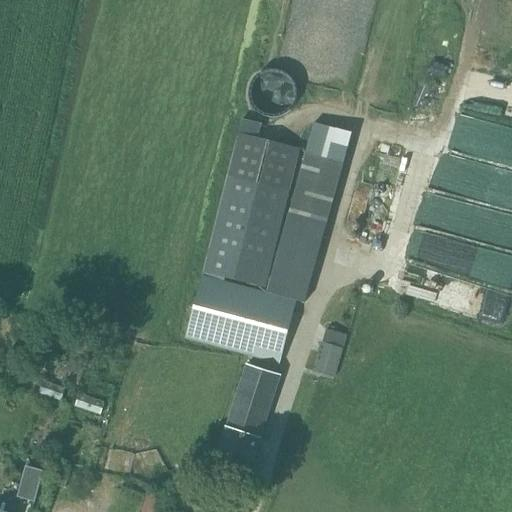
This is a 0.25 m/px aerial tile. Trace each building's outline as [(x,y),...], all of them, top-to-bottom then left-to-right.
[(229,175),(204,272),(225,278),(265,288),(290,191),(300,149),(259,138),(239,133),(229,175)] [(312,133),(267,293),(305,303),(349,143),(312,133)] [(224,283),(225,278),(204,272),(188,336),(280,360),(296,302),(224,283)] [(102,328),(98,342),(104,344),(108,330),(102,328)] [(326,330),(323,343),(343,348),(346,336),(326,330)] [(73,334),(58,376),(78,383),(93,341),(73,334)] [(342,349),(322,343),(317,363),(336,369),(342,349)] [(227,425),(216,459),(250,471),(281,376),(248,366),(228,425),(227,425)] [(35,502),(44,472),(27,467),(18,497),(35,502)] [(57,469),(52,487),(66,491),(70,472),(57,469)] [(151,487),(142,511),(160,511),(166,493),(151,487)]
